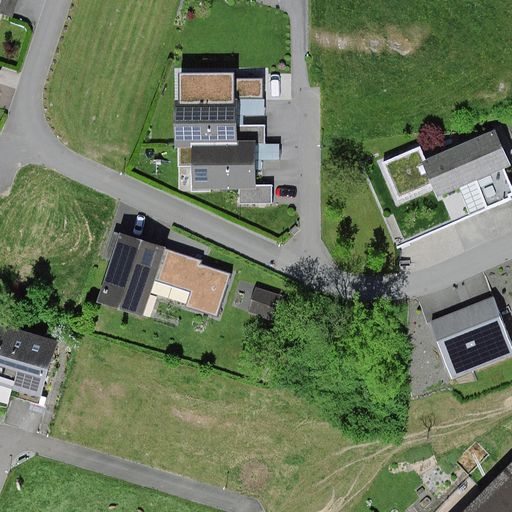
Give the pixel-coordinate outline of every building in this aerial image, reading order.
[(0,0),(0,14),(13,18),(18,0),(0,0)] [(17,58),(5,55),(3,62),(15,66),(17,58)] [(176,101),(177,148),(194,148),(239,148),(239,144),(265,144),(265,126),(243,126),(243,115),(265,115),(265,100),(176,101)] [(427,161),(421,146),(382,163),(399,201),(433,186),(438,199),(460,190),(471,215),(511,197),(511,185),(505,170),(511,166),(511,165),(497,130),(427,161)] [(239,148),(194,148),(194,190),(240,190),(240,205),(273,204),(273,185),(257,185),(257,172),(262,172),(262,162),(281,161),(281,144),(265,144),(239,144),(239,148)] [(202,261),(121,234),(99,302),(145,318),(161,268),(196,279),(202,261)] [(281,295),(256,288),(248,312),(273,320),(281,295)] [(511,355),(511,342),(494,297),(431,323),(454,379),(511,355)] [(59,343),(0,324),(0,385),(42,398),(59,343)] [(511,511),(511,462),(463,511),(511,511)] [(447,479),(438,466),(422,477),(431,490),(447,479)]
